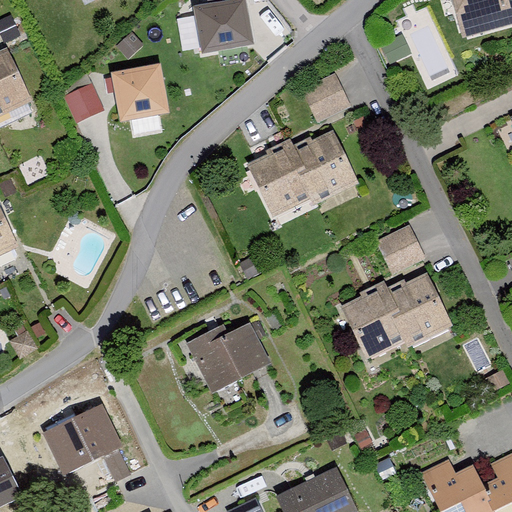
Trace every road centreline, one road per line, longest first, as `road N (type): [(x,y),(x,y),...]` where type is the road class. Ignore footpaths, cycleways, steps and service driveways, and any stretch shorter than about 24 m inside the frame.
road 1 (residential): [(0,398),(93,340),(123,295),(177,167),(348,15)]
road 2 (residential): [(511,351),(348,15)]
road 3 (residential): [(184,511),(107,363)]
